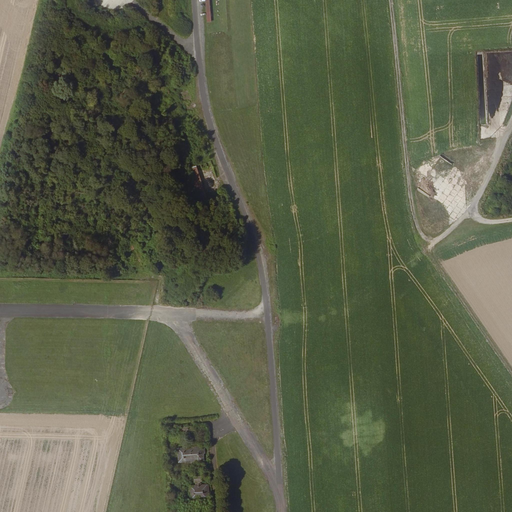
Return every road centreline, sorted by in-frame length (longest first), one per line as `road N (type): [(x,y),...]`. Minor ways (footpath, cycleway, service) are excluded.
road 1 (track): [(511,371),(416,224),(391,0)]
road 2 (track): [(511,119),(472,208),(428,249),(364,289),(268,315)]
